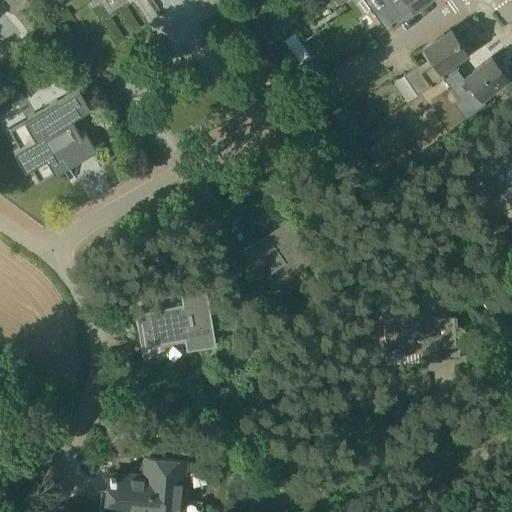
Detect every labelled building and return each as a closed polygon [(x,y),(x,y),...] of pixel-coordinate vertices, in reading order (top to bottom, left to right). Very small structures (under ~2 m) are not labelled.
[(26,0),(5,0),(4,1),(31,34),(38,28),(24,11),(31,6),(26,0)] [(253,0),(230,0),(245,22),(255,16),(247,5),(253,0)] [(344,0),(322,0),(330,10),(344,0)] [(427,0),(380,0),(376,4),(382,13),(392,26),(427,0)] [(441,78),(458,67),(453,60),(465,52),(450,29),(424,47),(434,62),(421,71),(417,65),(403,74),(417,95),(441,78)] [(283,43),(271,51),(284,70),(296,62),(283,43)] [(268,56),(252,68),(262,81),(278,69),(268,56)] [(508,79),(491,57),(465,77),(475,89),(464,97),(461,92),(436,111),(448,127),(508,79)] [(8,128),(18,144),(29,163),(38,178),(68,161),(57,144),(78,132),(88,149),(89,148),(94,145),(85,129),(80,132),(71,116),(89,105),(78,87),(8,128)] [(345,109),(334,116),(350,139),(360,132),(345,109)] [(511,155),(490,174),(505,192),(496,200),(511,217),(511,215),(511,155)] [(290,224),(276,234),(277,236),(269,241),(265,235),(240,252),(259,278),(281,263),(289,274),(313,257),(290,224)] [(511,289),(489,310),(497,320),(511,307),(511,289)] [(204,290),(191,292),(181,293),(183,307),(163,310),(162,306),(149,309),(149,306),(144,307),(145,309),(139,310),(144,341),(165,337),(187,333),(190,349),(214,344),(204,290)] [(375,320),(387,319),(387,341),(383,341),(383,350),(385,350),(386,361),(439,358),(439,359),(460,358),(459,349),(455,349),(454,325),(456,324),(456,320),(455,314),(441,315),(441,317),(418,318),(417,302),(374,304),(375,320)] [(183,476),(185,476),(186,461),(149,457),(148,477),(114,475),(114,474),(109,473),(109,478),(110,478),(109,488),(106,488),(104,508),(145,511),(180,511),(181,502),(183,476)]
